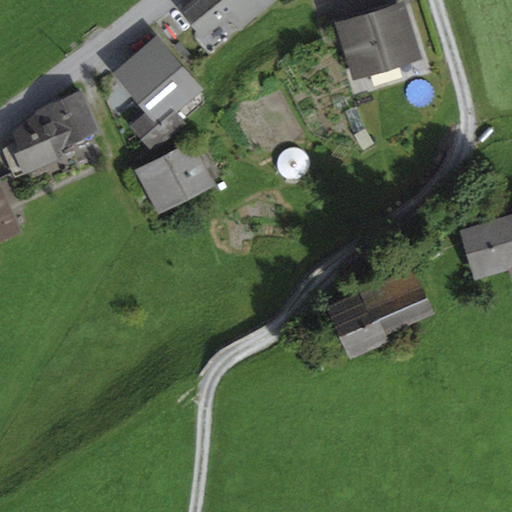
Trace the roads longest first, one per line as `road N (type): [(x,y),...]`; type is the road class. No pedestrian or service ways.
road 1 (residential): [(433,0),(464,104),(460,150),(428,199),(325,275),(288,322),(228,359),(209,381),(196,511)]
road 2 (residential): [(161,0),(0,126)]
